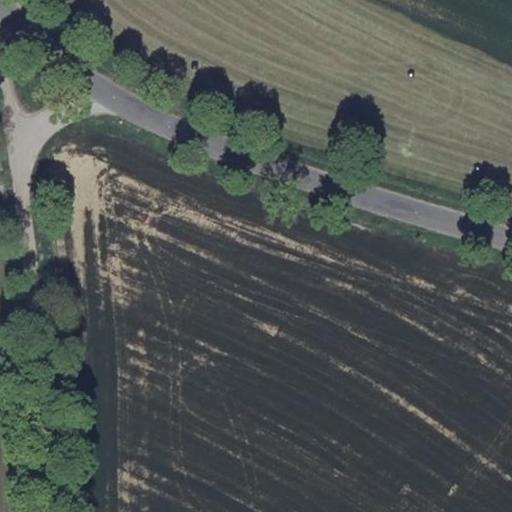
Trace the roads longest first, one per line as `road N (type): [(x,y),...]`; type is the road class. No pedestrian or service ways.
road 1 (tertiary): [(110,99),(367,202),(511,238)]
road 2 (unclassified): [(16,151),(44,511)]
road 3 (tertiary): [(1,0),(110,99)]
road 4 (track): [(417,511),(511,399)]
